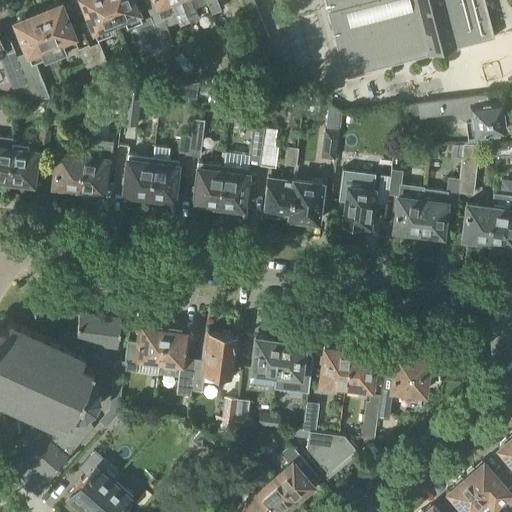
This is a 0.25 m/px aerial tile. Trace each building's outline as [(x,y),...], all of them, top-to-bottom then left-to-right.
[(108,25),(116,23),(106,0),(80,0),(96,40),(112,34),(108,25)] [(106,0),(116,23),(123,20),(127,28),(135,25),(141,22),(132,0),(106,0)] [(146,5),(151,16),(163,47),(173,44),(162,15),(170,12),(166,2),(172,0),(153,0),(154,2),(146,5)] [(179,0),(188,22),(198,18),(193,7),(206,2),(205,0),(179,0)] [(205,0),(206,2),(210,13),(211,13),(220,9),(216,0),(205,0)] [(323,0),(344,77),(494,37),(484,0),(323,0)] [(50,46),(53,54),(77,45),(60,4),(57,5),(56,4),(49,7),(48,8),(36,13),(49,44),(49,45),(50,46)] [(14,22),(26,51),(16,55),(33,96),(49,97),(35,62),(53,54),(50,46),(49,45),(49,44),(36,13),(14,22)] [(151,16),(141,21),(141,22),(135,25),(148,56),(164,50),(163,47),(151,16)] [(89,46),(95,61),(95,63),(105,59),(98,42),(89,46)] [(95,61),(89,46),(88,44),(78,48),(85,65),(95,61)] [(253,73),(270,69),(268,64),(260,44),(244,50),(253,73)] [(14,51),(0,57),(15,95),(33,96),(16,55),(14,51)] [(277,61),(268,64),(270,69),(272,74),(281,70),(277,61)] [(120,91),(138,84),(131,68),(113,75),(120,91)] [(269,77),(251,75),(250,90),(268,92),(269,77)] [(198,81),(187,83),(185,97),(196,99),(198,81)] [(136,126),(141,90),(126,92),(122,124),(136,126)] [(291,101),(302,102),(303,92),(292,91),(291,101)] [(54,93),(50,121),(64,123),(64,115),(85,117),(86,113),(88,97),(54,93)] [(88,97),(86,113),(98,114),(100,94),(88,97)] [(486,105),(485,95),(418,103),(419,116),(451,112),(466,122),(467,135),(504,131),(500,103),(486,105)] [(324,127),(320,156),(334,158),(338,129),(337,129),(339,115),(327,114),(325,127),(324,127)] [(193,117),(191,135),(189,154),(200,156),(204,119),(193,117)] [(47,145),(50,122),(39,120),(36,143),(47,145)] [(274,167),(277,146),(274,145),(276,130),(265,128),(260,165),(274,167)] [(178,153),(189,154),(191,135),(180,133),(178,153)] [(0,180),(1,180),(3,179),(6,180),(10,148),(10,147),(11,138),(0,136),(0,180)] [(511,140),(496,141),(497,154),(497,157),(511,156),(511,140)] [(486,154),(497,154),(496,141),(486,142),(486,154)] [(459,191),(473,193),(479,142),(463,143),(458,177),(460,178),(459,191)] [(259,165),(262,145),(251,143),(249,163),(259,165)] [(426,145),(427,158),(437,157),(436,144),(426,145)] [(295,164),(297,147),(287,146),(285,162),(295,164)] [(10,148),(6,180),(11,180),(12,182),(18,182),(19,181),(32,183),(36,150),(10,147),(10,148)] [(52,185),(56,185),(57,187),(63,188),(65,186),(76,188),(82,149),(71,148),(71,152),(57,150),(52,185)] [(82,149),(76,188),(89,190),(90,191),(96,192),(98,191),(102,191),(107,157),(91,155),(91,151),(82,149)] [(122,192),(133,194),(135,197),(143,198),(146,196),(147,196),(151,161),(138,160),(138,155),(127,153),(122,192)] [(151,161),(147,196),(149,196),(151,199),(159,201),(161,198),(173,199),(178,160),(168,159),(168,163),(151,161)] [(192,201),(204,203),(205,207),(214,208),(216,204),(218,205),(223,165),(198,162),(192,201)] [(223,165),(218,205),(219,205),(221,209),(229,210),(232,206),(243,208),(248,169),(223,165)] [(392,229),(397,229),(397,231),(403,232),(405,230),(417,232),(421,198),(422,188),(423,185),(400,182),(402,169),(390,168),(388,192),(397,193),(392,229)] [(459,191),(460,178),(458,177),(447,176),(445,191),(444,198),(458,199),(459,191)] [(263,212),(266,213),(267,215),(275,216),(278,214),(288,215),(287,218),(288,218),(293,178),(292,178),(292,180),(267,177),(263,212)] [(293,178),(288,218),(289,218),(292,222),(300,223),(303,220),(317,221),(322,181),(293,178)] [(342,221),(344,221),(346,225),(354,226),(357,223),(368,224),(373,188),(347,185),(347,187),(340,187),(338,198),(345,199),(342,221)] [(421,198),(417,232),(429,233),(431,235),(437,236),(438,235),(441,235),(446,201),(444,201),(444,198),(445,191),(422,188),(421,198)] [(490,206),(486,241),(489,241),(491,243),(496,244),(499,243),(511,244),(511,195),(492,193),(491,206),(490,206)] [(462,238),(473,239),(475,241),(481,242),(484,241),(486,241),(490,206),(466,203),(462,238)] [(116,347),(120,317),(79,311),(75,342),(72,349),(10,320),(5,329),(0,326),(0,400),(33,415),(29,424),(31,426),(12,447),(47,478),(93,425),(84,413),(93,408),(98,398),(96,384),(90,376),(92,370),(80,364),(84,355),(83,354),(88,343),(116,347)] [(159,362),(163,325),(140,322),(138,340),(135,359),(136,359),(159,362)] [(190,394),(194,358),(184,357),(187,328),(163,325),(159,362),(179,365),(175,392),(190,394)] [(190,394),(191,387),(201,389),(203,370),(230,374),(235,334),(208,331),(204,359),(194,358),(190,394)] [(250,369),(251,370),(250,382),(273,385),(275,369),(279,339),(254,336),(250,369)] [(275,369),(273,385),(306,389),(310,352),(302,351),(303,343),(279,339),(275,369)] [(330,383),(344,384),(349,349),(323,346),(319,381),(318,386),(329,388),(330,383)] [(370,393),(375,352),(349,349),(344,384),(358,386),(358,392),(369,393),(370,393)] [(437,379),(441,358),(395,352),(391,388),(424,392),(426,378),(437,379)] [(379,402),(390,403),(392,388),(391,388),(392,374),(382,373),(380,394),(379,402)] [(379,402),(380,394),(370,393),(369,393),(369,401),(364,400),(360,436),(375,438),(378,414),(379,402)] [(233,426),(236,398),(224,396),(221,420),(217,420),(216,431),(233,426)] [(236,398),(233,426),(234,421),(246,422),(249,399),(236,398)] [(303,429),(308,430),(315,430),(318,402),(306,401),(303,429)] [(379,402),(378,414),(388,415),(390,403),(379,402)] [(268,425),(269,414),(259,413),(257,424),(268,425)] [(268,425),(279,426),(280,416),(269,414),(268,425)] [(342,434),(315,430),(308,430),(306,446),(328,473),(355,450),(346,438),(342,434)] [(203,449),(187,463),(193,470),(218,448),(206,434),(200,431),(193,440),(203,449)] [(511,434),(508,438),(505,438),(499,443),(499,446),(497,447),(511,464),(511,434)] [(253,453),(262,446),(255,438),(246,445),(253,453)] [(273,475),(294,500),(312,484),(311,482),(319,476),(307,462),(289,442),(279,451),(288,462),(273,475)] [(229,460),(236,468),(244,461),(230,445),(222,452),(229,460)] [(228,475),(236,468),(229,460),(221,467),(228,475)] [(491,507),(506,495),(511,502),(511,484),(507,489),(482,460),(464,476),(484,499),(491,507)] [(86,511),(111,482),(100,472),(103,469),(95,462),(67,495),(86,511)] [(179,486),(193,471),(186,465),(172,480),(179,486)] [(273,511),(279,511),(294,500),(273,475),(255,490),(273,511)] [(464,511),(485,511),(491,507),(484,499),(464,476),(447,491),(464,511)] [(111,482),(86,511),(87,511),(116,511),(132,494),(125,487),(122,491),(111,482)] [(241,511),(273,511),(255,490),(237,506),(241,511)] [(203,491),(195,500),(207,511),(209,511),(211,511),(217,504),(203,491)]
